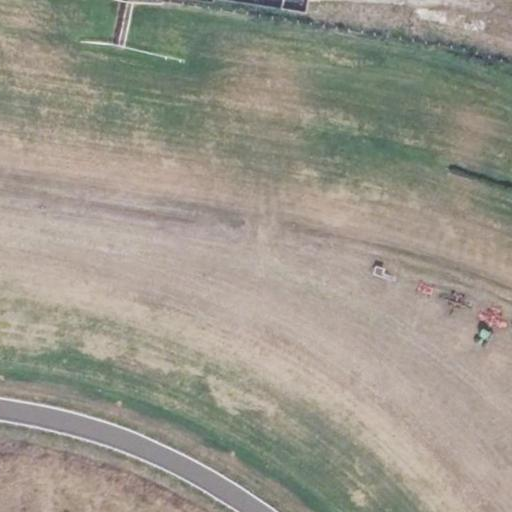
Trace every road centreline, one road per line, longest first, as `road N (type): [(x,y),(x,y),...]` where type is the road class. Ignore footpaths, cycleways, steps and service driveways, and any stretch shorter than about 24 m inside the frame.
road 1 (unknown): [(511,165),(359,120),(0,68)]
road 2 (unknown): [(182,94),(511,244)]
